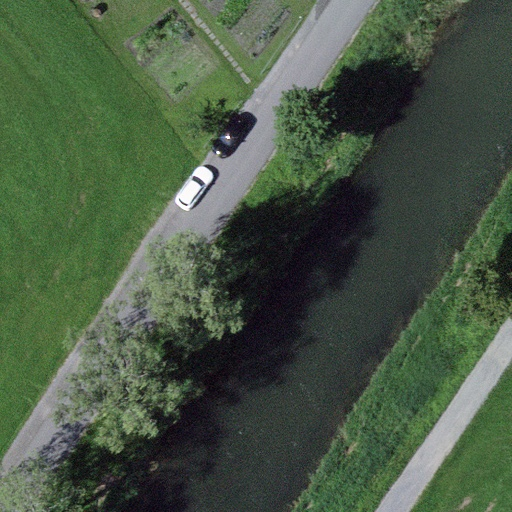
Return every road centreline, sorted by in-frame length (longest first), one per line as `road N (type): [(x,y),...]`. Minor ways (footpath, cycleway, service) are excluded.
road 1 (unclassified): [(16,511),(365,0)]
road 2 (track): [(511,341),(397,511)]
